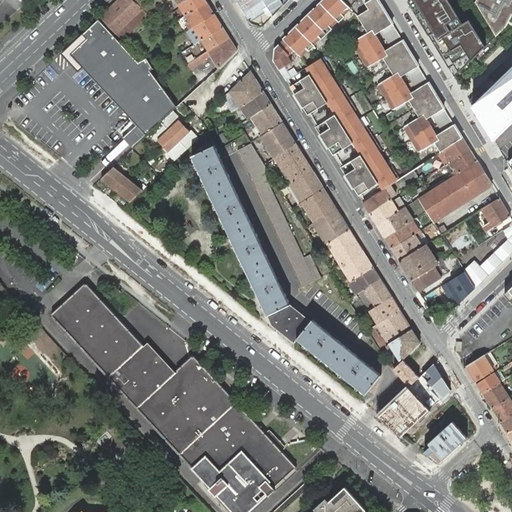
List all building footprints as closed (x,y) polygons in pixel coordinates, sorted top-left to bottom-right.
[(133,0),(118,0),(101,17),(116,33),(142,9),(133,0)] [(142,9),(116,33),(122,39),(155,8),(162,1),(163,0),(153,0),(149,4),(143,10),(142,9)] [(145,0),(133,0),(142,9),(143,10),(149,4),(145,0)] [(205,0),(184,0),(178,4),(180,6),(186,15),(207,2),(205,0)] [(236,0),(253,27),(298,0),(236,0)] [(324,0),(286,37),(275,48),(273,60),(279,69),(292,61),(288,55),(294,49),(299,54),(306,47),(308,49),(310,50),(315,45),(314,44),(312,42),(318,35),(321,37),(322,39),(333,28),(332,27),(329,25),(336,18),(338,20),(339,22),(345,16),(344,15),(341,13),(348,6),(342,0),(364,0),(369,8),(358,15),(368,31),(351,42),(367,68),(384,57),(394,74),(378,85),(393,110),(410,99),(420,116),(404,127),(418,151),(436,141),(442,151),(445,149),(463,137),(379,0),(324,0)] [(511,0),(408,0),(455,77),(487,47),(469,19),(457,0),(476,0),(498,36),(511,21),(511,0)] [(215,14),(207,2),(186,15),(182,17),(184,20),(188,17),(190,22),(187,24),(190,29),(194,27),(215,14)] [(344,15),(351,8),(348,6),(341,13),(344,15)] [(223,27),(215,14),(194,27),(190,29),(189,30),(192,35),(197,32),(202,39),(223,27)] [(332,27),(338,20),(336,18),(329,25),(332,27)] [(146,59),(138,63),(98,20),(82,34),(87,39),(71,54),(83,67),(137,124),(130,131),(140,142),(151,132),(172,112),(177,106),(150,71),(152,68),(146,59)] [(230,38),(223,27),(202,39),(198,42),(201,47),(205,44),(209,51),(230,38)] [(197,32),(192,35),(197,43),(198,42),(202,39),(197,32)] [(87,39),(82,34),(61,53),(79,71),(83,67),(71,54),(87,39)] [(314,44),(321,37),(318,35),(312,42),(314,44)] [(238,50),(230,38),(209,51),(201,56),(204,60),(211,55),(219,67),(238,50)] [(301,56),(308,49),(306,47),(299,54),(301,56)] [(201,56),(189,64),(191,68),(204,60),(201,56)] [(321,58),(308,67),(312,73),(290,87),(308,115),(330,101),(337,113),(315,127),(333,155),(355,141),(363,153),(340,167),(358,196),(380,182),(385,188),(389,185),(398,180),(321,58)] [(285,65),(279,69),(286,81),(298,73),(294,67),(288,71),(285,65)] [(511,69),(473,107),(494,140),(511,123),(511,69)] [(264,92),(251,72),(250,72),(231,91),(224,98),(226,101),(233,95),(239,104),(231,108),(230,111),(234,111),(237,109),(241,107),(264,92)] [(242,109),(248,119),(251,116),(271,103),(264,92),(241,107),(237,109),(239,111),(242,109)] [(283,123),(271,103),(251,116),(263,135),(283,123)] [(198,139),(172,112),(151,132),(175,160),(198,139)] [(263,135),(261,137),(274,158),(296,144),(283,123),(263,135)] [(140,142),(130,131),(123,137),(129,143),(134,148),(140,142)] [(222,143),(227,140),(222,133),(217,136),(222,143)] [(470,149),(463,137),(445,149),(449,156),(446,158),(449,163),(470,149)] [(251,143),(238,150),(303,286),(315,281),(270,186),(275,183),(251,143)] [(274,158),(270,161),(272,165),(277,162),(290,183),(312,169),(304,156),(296,144),(274,158)] [(273,325),(295,342),(298,339),(366,394),(381,375),(347,347),(313,320),(311,322),(290,304),(271,265),(252,225),(233,185),(214,145),(192,156),(268,315),(273,325)] [(449,156),(445,149),(442,151),(438,154),(445,166),(449,163),(446,158),(449,156)] [(477,161),(470,149),(449,163),(445,166),(443,167),(450,179),(459,173),(477,161)] [(434,222),(492,184),(477,161),(459,173),(450,179),(428,193),(422,196),(419,198),(427,211),(434,222)] [(114,166),(101,178),(130,202),(143,190),(114,166)] [(290,183),(288,184),(290,187),(292,186),(300,199),(298,200),(300,203),(324,188),(312,169),(290,183)] [(417,176),(413,169),(404,176),(408,182),(417,176)] [(385,188),(363,202),(369,213),(377,225),(398,211),(404,207),(398,198),(392,202),(390,199),(396,195),(389,185),(385,188)] [(417,189),(422,196),(428,193),(423,185),(417,189)] [(300,203),(299,204),(301,207),(303,205),(307,211),(311,217),(315,222),(337,208),(324,188),(300,203)] [(511,216),(499,197),(482,208),(490,221),(484,226),(487,231),(511,216)] [(398,211),(377,225),(385,238),(412,220),(413,220),(405,207),(404,207),(398,211)] [(315,222),(313,224),(326,243),(350,228),(337,208),(315,222)] [(415,234),(419,231),(412,220),(385,238),(391,248),(415,234)] [(474,263),(464,269),(476,288),(511,253),(511,224),(505,229),(508,235),(476,267),(474,263)] [(326,243),(323,245),(336,267),(363,250),(350,228),(326,243)] [(415,234),(391,248),(399,261),(426,244),(424,241),(421,243),(415,234)] [(427,271),(438,264),(433,255),(429,249),(426,244),(399,261),(412,280),(427,271)] [(363,250),(336,267),(347,283),(348,283),(373,267),(363,250)] [(427,271),(412,280),(419,291),(442,277),(435,266),(427,271)] [(347,283),(343,286),(344,289),(350,285),(355,294),(364,289),(381,279),(373,267),(348,283),(347,283)] [(392,296),(381,279),(364,289),(375,307),(392,296)] [(194,356),(171,376),(129,329),(86,283),(75,293),(63,304),(51,315),(194,469),(211,487),(209,489),(216,496),(217,495),(233,511),(248,511),(267,494),(269,496),(276,489),(274,488),(297,467),(282,451),(246,413),(194,356)] [(375,307),(374,308),(377,313),(368,318),(369,320),(365,322),(370,329),(400,310),(392,296),(375,307)] [(400,310),(370,329),(382,348),(386,346),(413,329),(400,310)] [(420,342),(413,329),(386,346),(388,349),(389,348),(391,347),(395,353),(397,356),(400,361),(420,342)] [(487,353),(484,355),(491,367),(495,365),(487,353)] [(484,355),(466,367),(475,382),(496,369),(495,365),(491,367),(484,355)] [(403,360),(394,369),(410,386),(419,377),(405,361),(403,360)] [(454,395),(434,364),(421,375),(447,402),(454,395)] [(504,379),(499,370),(494,373),(477,384),(483,393),(500,383),(504,380),(504,379)] [(500,383),(509,397),(511,395),(511,393),(504,380),(500,383)] [(500,383),(483,393),(492,408),(509,397),(500,383)] [(430,410),(410,386),(380,414),(401,436),(404,435),(430,410)] [(492,408),(501,422),(511,414),(511,402),(509,397),(492,408)] [(511,414),(501,422),(507,433),(511,429),(511,414)] [(443,459),(467,437),(453,421),(429,443),(431,445),(424,451),(429,455),(439,463),(443,459)] [(281,511),(312,485),(308,480),(272,511),(281,511)] [(363,511),(366,509),(346,487),(329,502),(326,498),(315,508),(318,511),(317,511),(363,511)]
